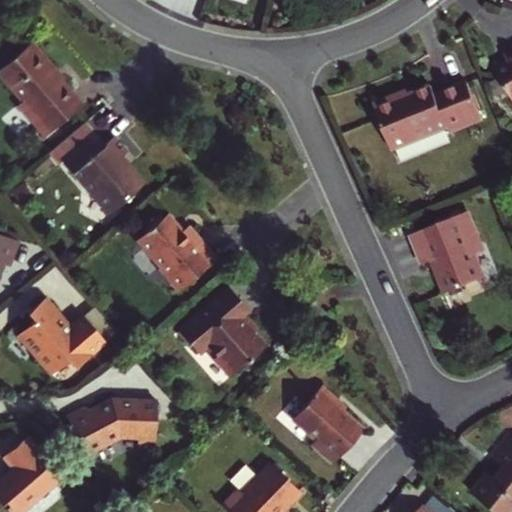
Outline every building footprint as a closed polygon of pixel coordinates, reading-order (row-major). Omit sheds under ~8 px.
[(44,135),(81,104),(50,69),(52,67),(30,41),(0,66),(0,73),(22,99),(17,103),(44,135)] [(511,53),(511,44),(499,52),(503,59),(511,53)] [(511,53),(503,59),(492,66),(511,99),(511,53)] [(482,119),(467,83),(434,96),(430,87),(395,101),(394,97),(373,106),(392,151),(448,128),(464,121),(466,126),(482,119)] [(464,121),(448,128),(449,132),(466,126),(464,121)] [(116,159),(127,151),(114,135),(105,142),(95,131),(61,159),(71,171),(74,169),(107,208),(120,196),(123,197),(126,197),(130,196),(140,187),(133,178),(134,176),(135,173),(134,170),(131,167),(127,167),(125,168),(116,159)] [(466,210),(410,233),(420,259),(429,256),(444,288),(480,274),(471,250),(478,239),(466,210)] [(176,290),(216,257),(189,224),(183,229),(168,211),(136,239),(157,265),(156,266),(176,290)] [(9,264),(19,240),(0,232),(0,268),(3,262),(9,264)] [(237,320),(241,317),(245,312),(225,293),(180,339),(198,357),(206,349),(218,361),(215,363),(231,379),(265,345),(253,335),(256,331),(248,323),(244,327),(237,320)] [(72,363),(102,337),(80,310),(67,321),(43,294),(26,309),(32,317),(15,331),(48,370),(66,355),(72,363)] [(324,312),(311,297),(303,305),(316,319),(324,312)] [(244,327),(248,323),(241,317),(237,320),(244,327)] [(333,404),(337,398),(320,384),(291,420),(316,440),(312,446),(333,463),(362,427),(342,410),(333,404)] [(138,444),(156,445),(157,397),(110,396),(93,412),(90,409),(88,408),(86,408),(83,410),(65,427),(94,458),(120,434),(138,435),(138,444)] [(346,406),(337,398),(333,404),(342,410),(346,406)] [(511,511),(511,431),(494,454),(506,465),(498,475),(490,469),(473,489),(500,511),(511,511)] [(278,511),(299,491),(267,461),(238,491),(234,488),(219,505),(226,511),(278,511)] [(97,511),(82,497),(70,508),(48,487),(23,511),(97,511)] [(437,511),(425,502),(416,511),(437,511)]
